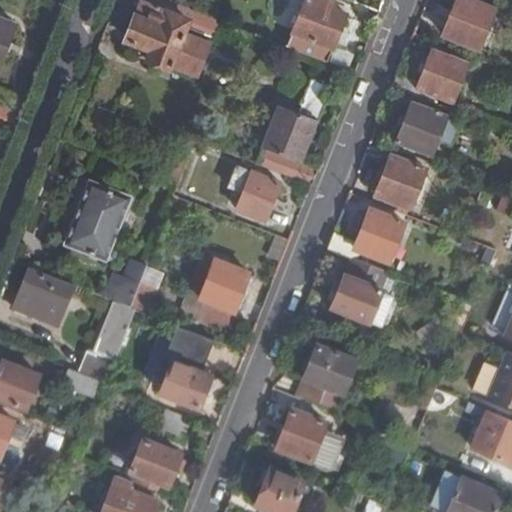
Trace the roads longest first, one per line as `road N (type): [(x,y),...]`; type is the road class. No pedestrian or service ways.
road 1 (residential): [(406,0),(204,511)]
road 2 (residential): [(0,226),(88,0)]
